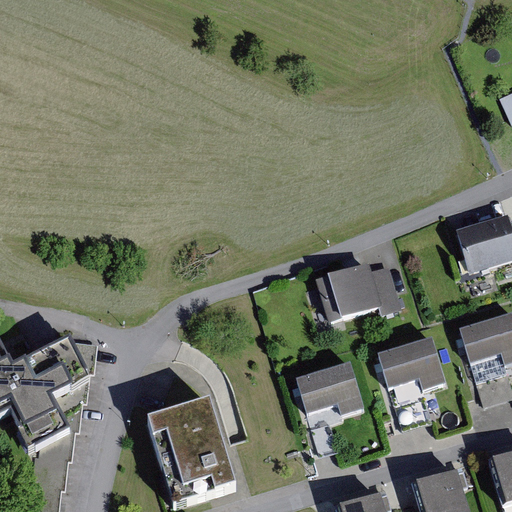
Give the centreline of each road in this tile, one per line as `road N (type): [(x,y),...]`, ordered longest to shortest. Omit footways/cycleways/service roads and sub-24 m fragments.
road 1 (residential): [(101,511),(133,365),(176,315),(511,183)]
road 2 (residential): [(511,432),(245,511)]
